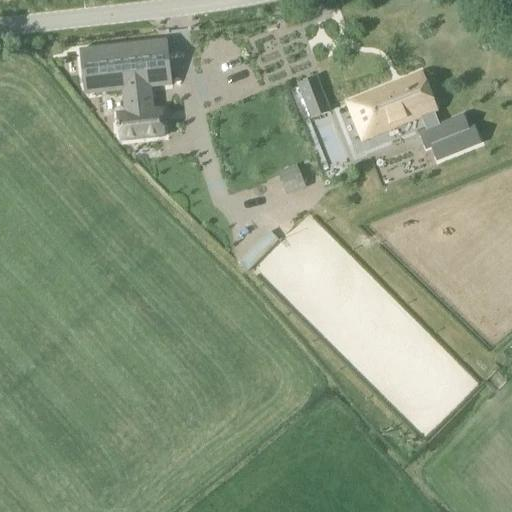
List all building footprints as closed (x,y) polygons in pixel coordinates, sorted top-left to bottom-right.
[(166,42),(79,52),(84,96),(120,92),(122,112),(115,113),(118,143),(163,138),(160,108),(152,109),(150,89),(171,87),(166,42)] [(420,76),(349,105),(364,140),(435,111),(420,76)] [(299,88),(312,120),(330,113),(318,80),(299,88)] [(286,192),(304,184),(296,166),(278,174),(286,192)] [(252,269),(280,240),(273,236),(242,268),(248,273),(252,269)]
